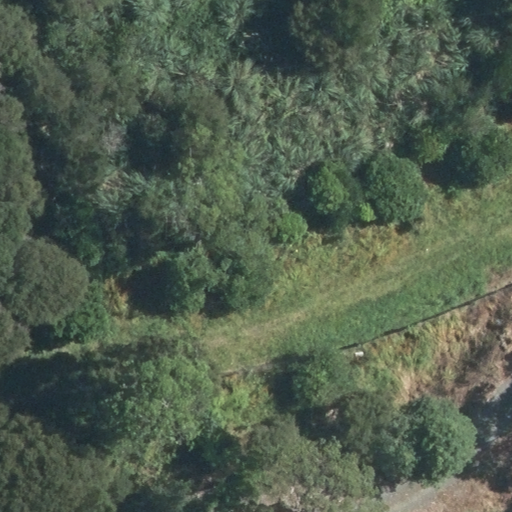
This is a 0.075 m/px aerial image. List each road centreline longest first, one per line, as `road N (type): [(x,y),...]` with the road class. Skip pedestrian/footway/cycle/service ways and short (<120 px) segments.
road 1 (track): [(511,225),(0,384)]
road 2 (track): [(511,478),(391,511)]
